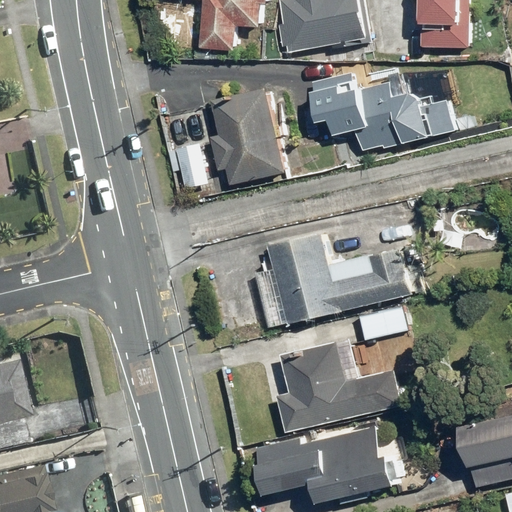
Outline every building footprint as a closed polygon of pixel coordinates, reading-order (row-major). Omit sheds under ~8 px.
[(205,0),(204,46),(246,48),(247,22),(281,24),(281,0),(205,0)] [(287,0),(296,50),(380,35),(375,7),(372,7),(370,0),(287,0)] [(470,0),(417,0),(417,21),(425,22),(424,48),(469,48),(470,0)] [(364,153),(457,130),(450,101),(429,106),(425,90),(398,97),(394,81),(359,89),(355,72),(311,83),(321,123),(334,120),(337,136),(358,131),(364,153)] [(296,168),(276,85),(210,101),(230,184),(296,168)] [(216,182),(206,140),(182,145),(191,188),(216,182)] [(342,260),(336,231),(277,244),(294,322),(430,292),(419,243),(342,260)] [(412,304),(367,315),(373,339),(418,328),(412,304)] [(354,375),(346,339),(284,355),(293,394),(285,396),(294,431),(424,399),(415,361),(354,375)] [(0,423),(33,419),(29,394),(13,396),(7,362),(0,363),(0,423)] [(511,414),(457,427),(471,487),(511,477),(511,414)] [(316,506),(402,486),(394,450),(378,454),(372,430),(301,446),(298,437),(252,447),(263,497),(311,486),(316,506)] [(53,511),(43,467),(0,476),(0,511),(53,511)]
